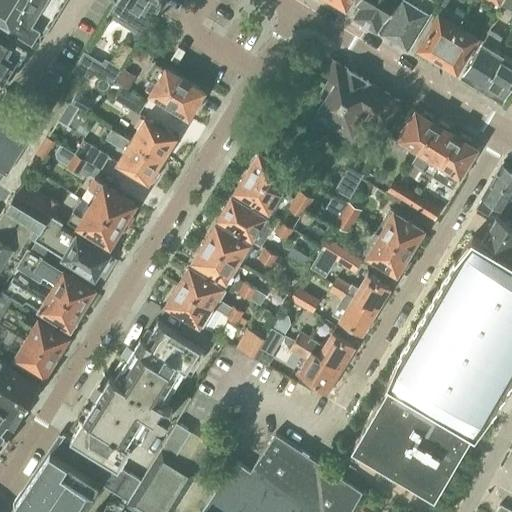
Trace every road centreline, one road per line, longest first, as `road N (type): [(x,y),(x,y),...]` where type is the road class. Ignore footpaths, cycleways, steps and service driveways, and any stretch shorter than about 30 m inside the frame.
road 1 (residential): [(0,488),(296,11)]
road 2 (residential): [(352,395),(504,134)]
road 3 (residential): [(504,134),(296,11)]
